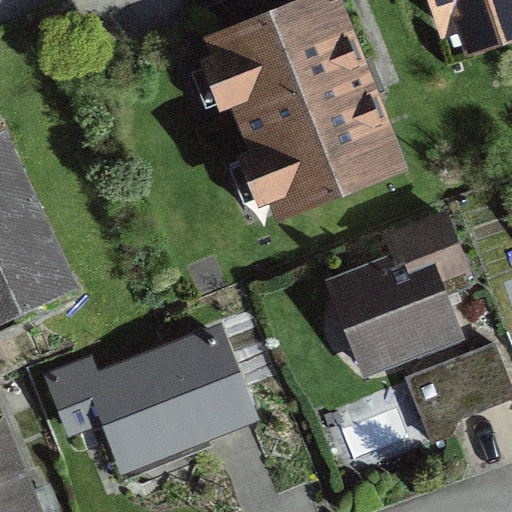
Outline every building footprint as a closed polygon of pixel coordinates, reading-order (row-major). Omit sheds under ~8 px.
[(405,172),(334,0),(330,0),(209,49),(216,65),(200,72),(218,118),(234,111),(255,163),(240,169),(258,213),(272,207),(279,223),(405,172)] [(511,0),(431,0),(445,40),(461,35),(469,59),(511,44),(511,0)] [(0,333),(74,301),(4,148),(0,149),(0,333)] [(472,285),(447,223),(391,245),(399,264),(332,291),(367,379),(462,341),(444,296),(472,285)] [(255,431),(219,338),(100,383),(90,355),(44,373),(61,416),(95,404),(125,481),(255,431)] [(511,390),(495,346),(409,379),(433,441),(456,432),(451,420),(511,397),(511,390)] [(0,511),(36,511),(4,429),(0,430),(0,511)]
